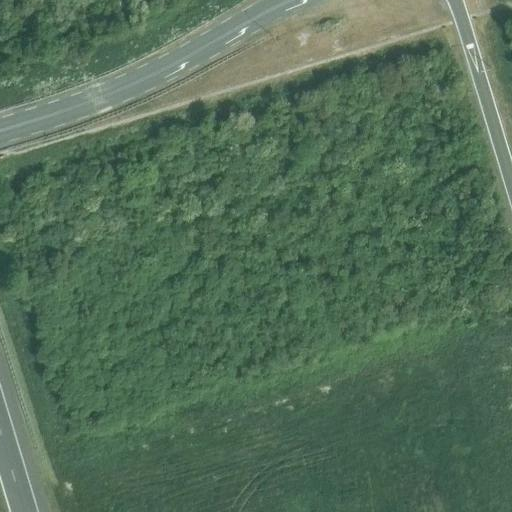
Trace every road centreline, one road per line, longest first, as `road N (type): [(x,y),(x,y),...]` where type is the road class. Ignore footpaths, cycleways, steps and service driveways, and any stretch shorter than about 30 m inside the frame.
road 1 (primary): [(0,131),(153,75),(291,0)]
road 2 (motorway): [(511,189),(453,0)]
